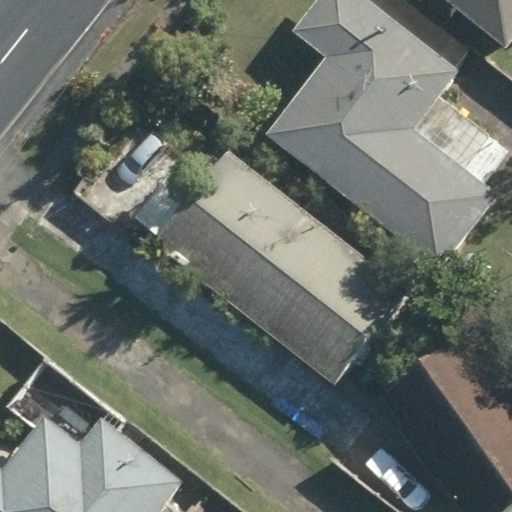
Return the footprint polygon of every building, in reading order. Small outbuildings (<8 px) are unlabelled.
[(266,142),(443,276),(500,202),(414,137),(459,79),(354,0),(324,0),(293,40),(325,64),(266,142)] [(511,0),(437,0),(508,56),(511,50),(511,0)] [(154,251),(332,392),(406,300),(229,158),(154,251)] [(379,404),(456,511),(511,511),(511,387),(474,335),(379,404)] [(0,511),(167,511),(191,483),(110,420),(89,444),(53,416),(9,471),(0,464),(0,511)] [(242,511),(226,500),(216,511),(242,511)]
